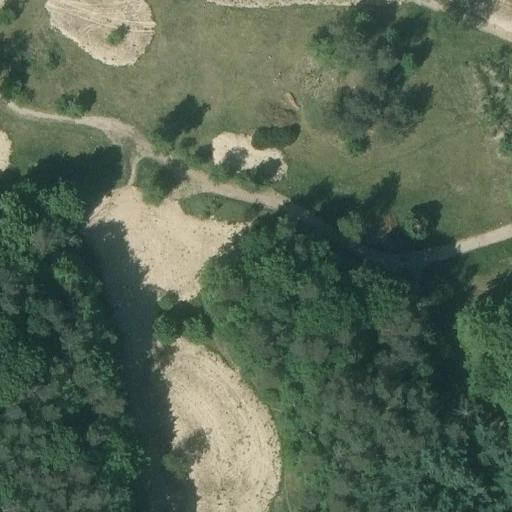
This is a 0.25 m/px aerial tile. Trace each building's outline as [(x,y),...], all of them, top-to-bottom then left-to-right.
[(412,34),(420,15),(399,7),(391,26),(412,34)] [(232,33),(211,38),(215,51),(235,46),(232,33)] [(187,39),(167,42),(169,59),(190,56),(187,39)] [(23,46),(3,47),(5,67),(24,66),(23,46)] [(427,75),(449,70),(444,47),(421,52),(427,75)] [(307,87),(308,64),(296,64),(295,87),(307,87)] [(77,85),(76,105),(99,107),(101,86),(77,85)] [(420,114),(440,120),(447,99),(427,92),(420,114)] [(128,94),(124,113),(142,116),(146,98),(128,94)] [(211,121),(228,121),(229,102),(211,101),(211,121)] [(37,152),(41,130),(19,126),(15,148),(37,152)] [(412,130),(398,146),(412,159),(427,142),(412,130)] [(327,140),(312,156),(328,171),(342,155),(327,140)] [(74,143),(72,163),(96,165),(98,145),(74,143)] [(358,159),(361,179),(384,176),(381,155),(358,159)] [(210,255),(252,256),(253,222),(211,220),(210,255)] [(86,239),(92,260),(111,254),(105,233),(86,239)] [(104,303),(122,299),(117,280),(99,285),(104,303)] [(175,343),(177,362),(198,360),(195,340),(175,343)] [(272,442),(288,429),(274,411),(258,424),(272,442)] [(151,511),(170,511),(168,496),(150,499),(151,511)]
